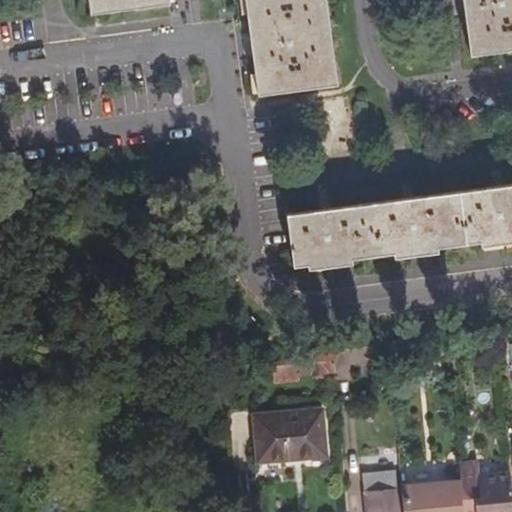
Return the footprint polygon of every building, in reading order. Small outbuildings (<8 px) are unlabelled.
[(91,0),(93,12),(173,2),(172,0),(91,0)] [(340,85),(328,0),(246,0),(260,96),(340,85)] [(511,50),(511,0),(467,0),(474,56),(511,50)] [(511,232),(511,183),(288,213),(293,262),(511,232)] [(511,326),(495,329),(495,336),(511,334),(511,326)] [(476,334),(462,337),(464,348),(478,346),(476,334)] [(329,353),(331,371),(333,385),(351,382),(350,369),(389,363),(386,344),(329,353)] [(329,353),(273,361),(274,385),(296,382),(296,376),(331,371),(329,353)] [(318,413),(253,419),(258,463),(323,455),(318,413)] [(466,498),(463,498),(463,511),(511,511),(511,481),(511,474),(480,477),(478,463),(463,464),(466,498)] [(400,511),(396,471),(378,473),(378,477),(366,479),(368,511),(400,511)] [(463,511),(463,498),(462,494),(407,500),(407,511),(463,511)]
